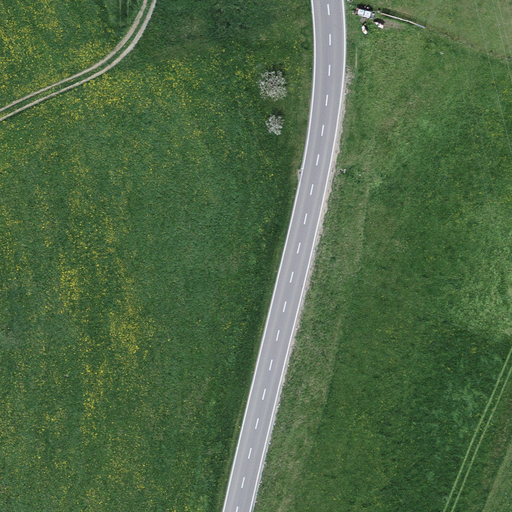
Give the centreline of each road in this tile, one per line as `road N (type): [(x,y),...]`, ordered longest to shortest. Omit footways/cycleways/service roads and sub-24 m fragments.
road 1 (secondary): [(327,0),(321,140),(237,511)]
road 2 (track): [(149,0),(128,49),(107,70),(0,116)]
